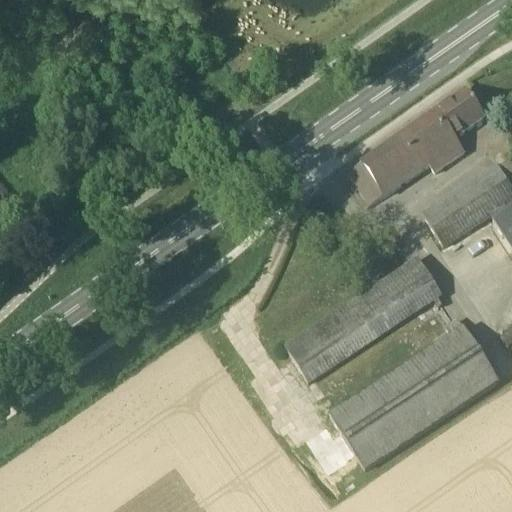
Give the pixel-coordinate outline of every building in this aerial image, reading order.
[(434,176),(466,153),(456,139),(482,121),(464,94),(361,167),(348,176),(370,209),(382,201),(384,203),(430,170),(434,176)] [(443,251),(511,206),(511,193),(496,169),(421,217),(443,251)] [(511,257),(511,213),(492,226),(511,257)] [(308,388),(441,299),(417,262),(283,351),(308,388)] [(365,474),(499,387),(463,332),(329,419),(365,474)]
